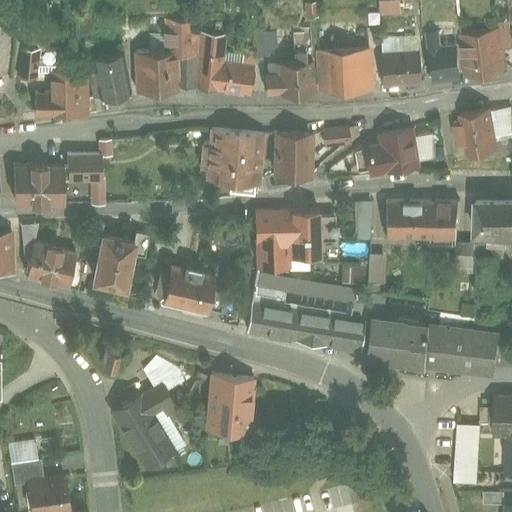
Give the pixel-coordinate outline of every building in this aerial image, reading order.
[(175,36),(177,73),(193,72),(198,30),(194,29),(193,7),(160,9),(162,32),(175,31),(175,36)] [(417,17),(422,68),(460,64),(455,13),(417,17)] [(461,17),(466,63),(506,59),(502,13),(461,17)] [(257,34),(275,32),(273,14),(255,16),(257,34)] [(192,74),(243,81),(247,51),(215,47),(218,23),(199,20),(198,30),(193,72),(192,74)] [(256,57),(257,79),(308,76),(306,42),(298,42),(298,31),(283,31),(284,43),(262,44),(263,56),(256,57)] [(306,42),(308,76),(365,73),(362,31),(305,34),(306,42)] [(132,38),(135,82),(177,79),(177,73),(175,36),(132,38)] [(373,38),(375,70),(413,68),(411,36),(373,38)] [(38,40),(18,39),(16,69),(36,70),(38,40)] [(121,39),(92,45),(95,60),(87,62),(87,89),(130,80),(121,39)] [(34,83),(34,110),(87,110),(87,89),(87,62),(48,62),(48,83),(34,83)] [(509,91),(457,97),(458,103),(451,103),(455,132),(461,131),(462,139),(497,134),(495,123),(511,120),(511,96),(510,97),(509,91)] [(342,111),(316,113),(317,133),(344,131),(342,111)] [(356,130),(361,160),(413,152),(406,111),(372,116),(374,127),(356,130)] [(199,156),(198,167),(219,168),(218,178),(246,180),(247,171),(252,171),(253,167),(264,163),(265,119),(202,114),(201,131),(193,131),(191,155),(199,156)] [(306,116),(265,115),(265,119),(264,163),(305,164),(306,116)] [(127,135),(128,147),(129,169),(146,168),(144,127),(127,128),(127,135)] [(101,149),(128,147),(127,135),(123,135),(122,131),(97,134),(98,142),(66,141),(65,155),(65,172),(101,173),(101,149)] [(13,155),(13,197),(65,197),(65,172),(65,155),(13,155)] [(511,182),(469,181),(467,222),(511,223),(511,182)] [(458,188),(380,187),(380,228),(457,229),(458,188)] [(365,189),(346,190),(348,230),(367,229),(365,189)] [(311,194),(247,197),(249,254),(282,252),(282,242),(313,241),(311,194)] [(99,221),(87,273),(118,280),(126,243),(137,245),(142,223),(127,220),(126,227),(99,221)] [(12,229),(0,229),(0,262),(13,262),(12,229)] [(471,231),(454,231),(454,261),(471,261),(471,231)] [(32,233),(23,272),(64,281),(73,242),(32,233)] [(367,238),(368,267),(385,266),(384,237),(367,238)] [(494,248),(475,245),(470,284),(489,287),(494,248)] [(162,255),(155,296),(201,304),(202,297),(213,298),(217,274),(206,272),(208,263),(162,255)] [(248,258),(238,325),(354,342),(359,311),(343,308),(349,273),(248,258)] [(363,296),(356,348),(489,365),(495,321),(427,312),(428,305),(363,296)] [(97,342),(93,360),(110,364),(114,346),(97,342)] [(146,382),(103,407),(137,465),(178,441),(165,419),(177,412),(163,387),(187,373),(152,352),(137,367),(146,382)] [(247,371),(203,367),(198,423),(241,428),(247,371)] [(511,389),(490,389),(490,430),(501,430),(501,471),(511,470),(511,389)] [(473,477),(475,418),(451,417),(449,476),(473,477)] [(27,489),(30,511),(72,511),(66,471),(43,474),(40,459),(12,463),(16,491),(27,489)]
